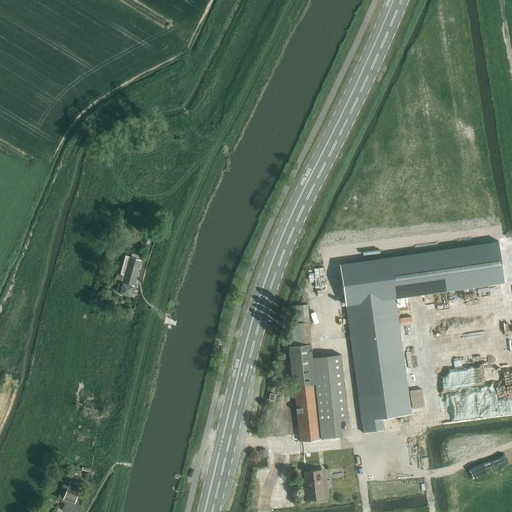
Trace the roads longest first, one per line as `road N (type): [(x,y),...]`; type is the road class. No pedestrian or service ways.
road 1 (primary): [(400,0),(273,276),(211,511)]
road 2 (unknown): [(322,275),(325,322),(350,366),(356,446)]
road 3 (track): [(511,445),(442,473),(361,477)]
